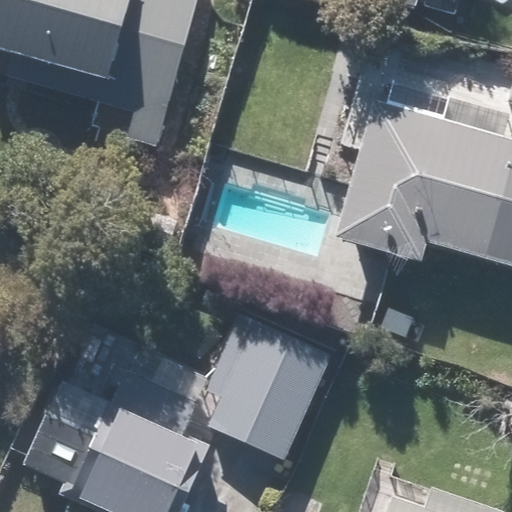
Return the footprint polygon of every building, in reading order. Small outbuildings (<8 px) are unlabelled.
[(0,0),(0,82),(124,119),(116,143),(149,153),(193,0),(0,0)] [(411,0),(453,14),(457,0),(411,0)] [(511,150),(365,107),(322,249),(406,275),(413,251),(511,280),(511,150)] [(277,455),(316,375),(242,338),(202,419),(277,455)] [(75,392),(30,477),(76,501),(71,511),(74,511),(175,511),(204,459),(184,449),(214,391),(171,368),(158,393),(136,381),(119,415),(75,392)] [(488,511),(393,482),(379,478),(368,511),(488,511)]
